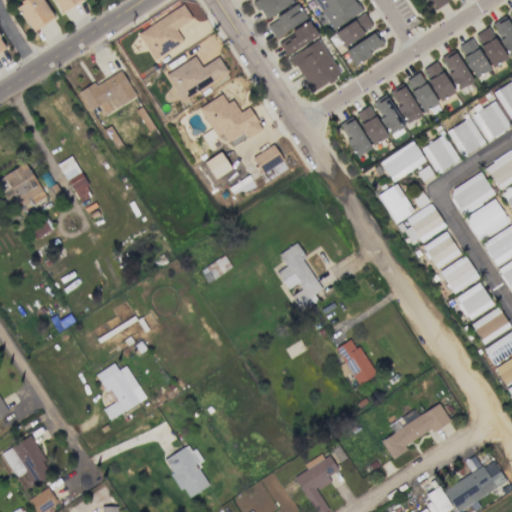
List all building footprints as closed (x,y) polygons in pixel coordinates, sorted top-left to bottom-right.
[(30,31),(53,17),(42,0),(20,0),(14,4),(30,31)] [(80,0),(52,0),(59,12),(80,0)] [(253,0),(252,1),(264,19),(292,1),(291,0),(253,0)] [(315,0),(329,28),(359,13),(352,0),(315,0)] [(426,0),(433,10),(447,1),(446,0),(426,0)] [(191,19),(182,4),(136,33),(152,59),(182,40),(175,29),(191,19)] [(305,18),(297,4),(265,23),(274,38),(305,18)] [(372,26),(363,13),(333,33),(342,46),(372,26)] [(508,55),(511,53),(511,28),(506,15),(492,21),(508,55)] [(292,36),(278,42),(284,53),(317,38),(309,21),(290,29),(292,36)] [(475,33),(480,45),(489,66),(504,60),(490,26),(475,33)] [(370,56),(368,51),(381,44),(376,33),(344,48),(352,65),(370,56)] [(475,78),(489,69),(470,37),(456,46),(475,78)] [(310,92),(340,74),(318,38),(288,56),(310,92)] [(472,81),(452,49),(440,57),(449,72),(447,73),(457,90),(472,81)] [(164,72),(178,99),(227,74),(218,56),(200,66),(194,57),(164,72)] [(453,92),(435,61),(420,69),(439,101),(453,92)] [(78,92),(88,110),(97,105),(102,115),(135,97),(120,69),(78,92)] [(421,112),(435,104),(419,72),(405,79),(421,112)] [(510,123),(511,121),(511,79),(492,90),(510,123)] [(388,90),(405,123),(419,116),(403,83),(388,90)] [(197,107),(215,137),(221,133),(226,142),(243,132),(246,138),(261,129),(247,106),(239,112),(231,99),(226,102),(220,93),(197,107)] [(402,127),(385,94),(370,101),(387,135),(402,127)] [(509,126),(493,100),(470,115),(486,140),(509,126)] [(386,136),(368,105),(353,114),(371,145),(386,136)] [(370,148),(350,116),(337,124),(356,156),(370,148)] [(445,131),(461,157),(483,143),(468,117),(445,131)] [(458,160),(442,134),(419,148),(435,174),(458,160)] [(379,158),(389,180),(423,163),(413,142),(379,158)] [(251,156),(260,173),(282,161),(273,144),(251,156)] [(511,147),(483,167),(498,190),(511,180),(511,147)] [(76,202),(90,196),(72,156),(58,162),(76,202)] [(44,196),(23,162),(0,176),(0,183),(6,192),(19,183),(32,204),(44,196)] [(462,215),(493,193),(478,171),(447,192),(462,215)] [(412,211),(395,183),(376,195),(393,223),(412,211)] [(511,184),(500,191),(511,212),(511,184)] [(507,222),(493,198),(463,217),(477,240),(507,222)] [(408,226),(402,229),(410,244),(443,227),(431,204),(404,218),(408,226)] [(34,239),(50,229),(44,218),(28,227),(34,239)] [(511,254),(511,223),(480,243),(494,265),(511,254)] [(434,268),(458,253),(445,231),(420,246),(434,268)] [(323,294),(301,258),(304,256),(295,242),(277,254),(285,266),(275,273),(287,293),(288,293),(298,310),(323,294)] [(230,267),(222,255),(199,270),(207,282),(230,267)] [(477,277),(463,255),(438,271),(452,293),(477,277)] [(511,258),(496,267),(508,291),(511,288),(511,258)] [(453,297),(467,320),(491,304),(477,282),(453,297)] [(469,323),(482,344),(509,327),(496,306),(469,323)] [(482,348),(492,364),(511,351),(511,331),(511,330),(482,348)] [(335,347),(355,384),(373,374),(352,337),(335,347)] [(503,385),(511,379),(511,356),(493,368),(503,385)] [(96,373),(113,402),(102,408),(108,419),(144,398),(125,365),(117,369),(113,363),(96,373)] [(391,459),(406,449),(404,445),(429,429),(431,432),(449,421),(437,403),(417,415),(414,409),(388,424),(393,432),(379,440),(391,459)] [(22,490),(49,475),(41,462),(44,460),(29,435),(0,452),(22,490)] [(196,465),(201,462),(189,443),(162,459),(185,498),(208,485),(196,465)] [(292,477),(313,511),(324,511),(328,510),(315,490),(330,481),(326,476),(335,470),(323,451),(302,464),(305,469),(292,477)] [(455,511),(456,511),(469,505),(472,511),(479,507),(474,499),(505,482),(493,461),(480,468),(473,455),(462,461),(469,473),(442,489),(455,511)] [(434,511),(441,511),(450,508),(439,486),(426,492),(434,511)] [(39,511),(56,505),(48,488),(27,498),(33,511),(39,511)]
